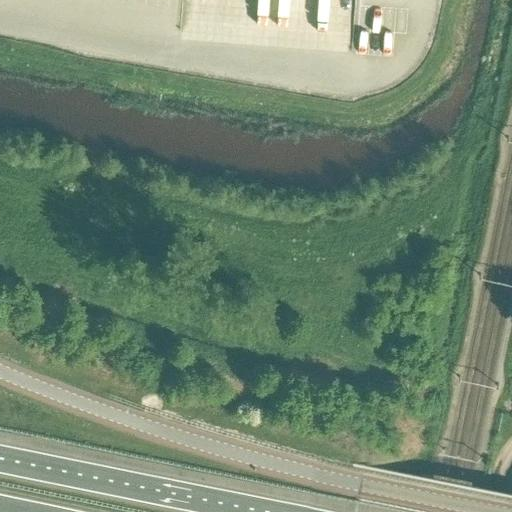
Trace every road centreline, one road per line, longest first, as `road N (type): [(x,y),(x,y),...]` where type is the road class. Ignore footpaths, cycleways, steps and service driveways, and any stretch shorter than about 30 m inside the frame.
road 1 (tertiary): [(0,374),(252,458),(500,511)]
road 2 (trunk): [(266,511),(0,457)]
